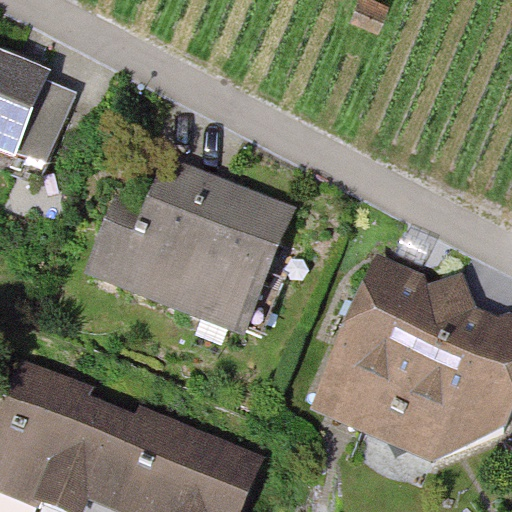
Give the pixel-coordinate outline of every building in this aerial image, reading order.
[(399,12),(368,0),(358,26),(389,38),(399,12)] [(47,79),(0,58),(0,155),(12,160),(47,79)] [(141,162),(90,293),(246,353),(297,221),(141,162)] [(511,311),(389,263),(325,422),(496,490),(511,449),(511,311)] [(256,511),(272,473),(27,377),(0,445),(0,503),(22,511),(256,511)]
